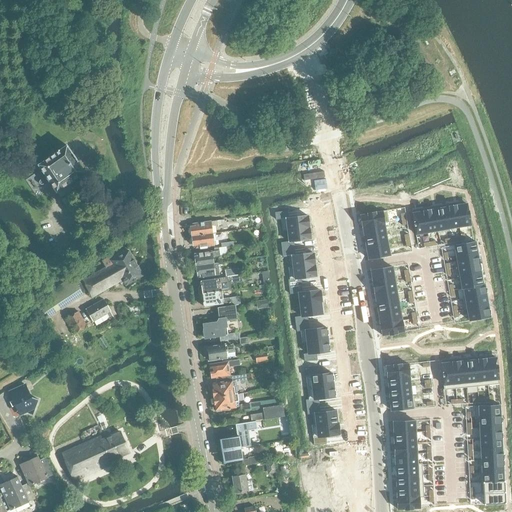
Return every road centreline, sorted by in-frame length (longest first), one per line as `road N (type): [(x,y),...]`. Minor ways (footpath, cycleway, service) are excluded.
road 1 (tertiary): [(212,511),(163,208)]
road 2 (residential): [(329,271),(356,511)]
road 3 (residential): [(352,267),(374,418)]
road 4 (tertiary): [(167,59),(154,142),(163,208)]
road 5 (residential): [(436,327),(424,255),(352,267)]
road 6 (tertiary): [(163,208),(187,66)]
